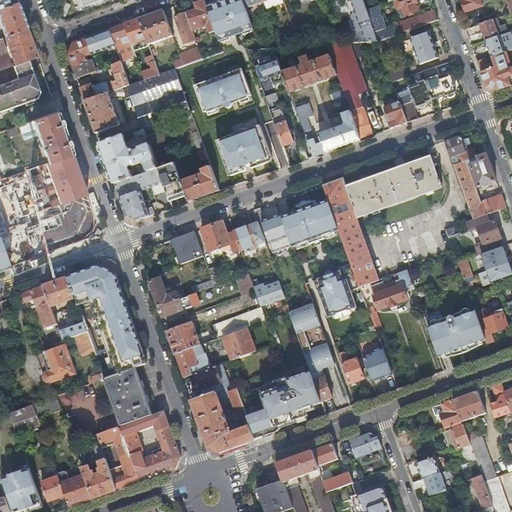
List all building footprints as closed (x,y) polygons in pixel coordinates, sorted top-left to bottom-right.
[(210,33),(216,31),(208,9),(204,0),(203,0),(196,3),(195,4),(197,9),(187,12),(193,30),(207,25),(210,33)] [(219,41),(254,29),(246,8),(243,0),(231,0),(208,9),(216,31),(219,41)] [(243,0),(246,8),(263,2),(262,0),(243,0)] [(262,0),(263,2),(266,10),(284,3),(283,1),(283,0),(262,0)] [(367,43),(378,42),(367,10),(363,0),(351,0),(355,11),(363,33),(367,43)] [(415,0),(394,0),(398,9),(403,8),(406,16),(417,11),(414,3),(417,2),(415,0)] [(489,2),(488,0),(463,0),(464,0),(463,1),(467,12),(484,6),(483,4),(489,2)] [(0,7),(0,27),(1,27),(5,37),(27,29),(17,1),(8,4),(0,7)] [(507,15),(511,13),(511,1),(503,4),(507,15)] [(367,10),(378,42),(438,20),(434,10),(397,24),(396,21),(392,22),(393,25),(385,28),(377,6),(367,10)] [(140,19),(149,45),(170,38),(171,43),(175,42),(164,10),(140,19)] [(358,35),(363,33),(355,11),(353,12),(351,17),(358,35)] [(197,39),(193,30),(187,12),(175,17),(178,25),(180,25),(187,43),(197,39)] [(145,80),(160,75),(149,45),(140,19),(125,24),(129,36),(136,33),(146,60),(149,59),(152,69),(142,73),(143,74),(145,80)] [(505,24),(500,26),(497,19),(479,25),(485,41),(500,36),(508,33),(505,24)] [(129,36),(125,24),(110,29),(118,51),(122,62),(129,59),(124,45),(131,42),(129,36)] [(10,51),(15,64),(28,60),(37,56),(27,29),(5,37),(0,38),(0,42),(6,40),(10,51)] [(118,51),(110,29),(86,38),(92,54),(95,53),(108,49),(109,51),(112,50),(111,48),(114,47),(115,52),(118,51)] [(430,32),(411,39),(420,65),(439,58),(430,32)] [(509,51),(511,49),(511,37),(510,32),(508,33),(500,36),(485,41),(491,57),(505,52),(509,51)] [(92,54),(86,38),(74,42),(68,54),(72,67),(89,61),(87,56),(92,54)] [(351,44),(357,59),(365,56),(360,43),(351,44)] [(360,140),(371,136),(357,95),(367,92),(350,44),(339,44),(327,45),(331,57),(337,76),(343,91),(346,101),(350,112),(360,140)] [(0,69),(13,65),(15,64),(10,51),(3,54),(0,45),(0,69)] [(184,66),(204,59),(199,47),(179,54),(181,59),(184,66)] [(497,91),(511,85),(511,83),(511,79),(511,77),(511,76),(511,75),(511,68),(510,63),(511,62),(511,49),(509,51),(505,52),(491,57),(486,59),(486,60),(478,63),(486,86),(497,91)] [(278,58),(277,54),(259,60),(266,79),(273,77),(274,83),(286,79),(284,73),(283,74),(277,58),(278,58)] [(286,79),(290,92),(337,76),(331,57),(310,64),(310,62),(309,59),(307,58),(303,59),(302,61),(303,65),(305,66),(284,73),(286,79)] [(173,62),(176,69),(184,66),(181,59),(173,62)] [(15,64),(13,65),(17,77),(10,79),(10,80),(11,83),(4,86),(3,83),(0,84),(0,109),(37,96),(40,92),(28,60),(15,64)] [(93,60),(89,61),(72,67),(76,78),(91,73),(97,71),(93,60)] [(123,88),(128,86),(130,85),(122,62),(112,65),(116,75),(118,82),(111,84),(110,81),(93,87),(91,84),(80,88),(85,102),(109,93),(116,91),(123,88)] [(390,72),(393,83),(408,78),(404,67),(390,72)] [(425,80),(433,100),(445,95),(446,97),(447,96),(447,97),(449,98),(454,97),(455,95),(454,94),(456,93),(454,87),(455,86),(451,76),(441,79),(436,67),(423,72),(425,80)] [(144,128),(191,111),(176,69),(160,75),(145,80),(139,82),(130,85),(128,86),(130,90),(143,128),(144,128)] [(205,113),(225,106),(226,107),(226,108),(227,108),(228,108),(228,109),(229,109),(230,108),(231,108),(232,108),(232,107),(233,107),(233,106),(234,105),(234,104),(234,103),(252,96),(243,69),(195,86),(205,113)] [(423,72),(417,74),(420,82),(425,80),(423,72)] [(139,82),(145,80),(143,74),(137,77),(139,82)] [(427,102),(433,100),(425,80),(420,82),(419,82),(420,85),(410,89),(415,101),(415,100),(418,107),(419,106),(420,108),(421,108),(425,107),(426,105),(426,104),(427,103),(427,102)] [(263,89),(266,97),(276,94),(273,86),(266,88),(263,89)] [(126,96),(125,92),(123,88),(116,91),(119,99),(122,97),(126,96)] [(335,104),(346,101),(343,91),(332,95),(335,104)] [(109,93),(85,102),(97,134),(121,126),(109,93)] [(266,98),(268,103),(271,102),(278,99),(276,93),(276,94),(266,97),(266,98)] [(409,96),(399,99),(400,102),(408,123),(418,119),(409,96)] [(408,123),(400,102),(384,108),(389,123),(391,129),(408,123)] [(353,143),(360,140),(350,112),(342,115),(345,124),(344,127),(320,135),(322,143),(317,144),(315,139),(312,140),(310,134),(313,133),(308,118),(314,116),(309,104),(296,108),(313,157),(353,143)] [(273,108),(270,108),(271,110),(275,121),(284,147),(295,143),(283,108),(274,111),(273,108)] [(275,121),(271,110),(262,113),(266,124),(275,121)] [(16,126),(18,134),(22,133),(24,139),(38,135),(41,144),(35,147),(42,164),(72,154),(57,111),(16,126)] [(230,174),(247,168),(246,166),(247,166),(249,166),(250,166),(251,165),(252,164),(253,166),(273,159),(261,125),(218,140),(230,174)] [(16,126),(6,130),(9,138),(18,134),(16,126)] [(147,136),(144,128),(143,128),(133,132),(135,136),(142,134),(144,139),(148,138),(147,136)] [(151,147),(167,142),(163,130),(147,136),(148,138),(150,145),(151,147)] [(100,144),(114,184),(135,177),(132,167),(145,162),(149,172),(159,168),(151,147),(150,145),(140,148),(140,150),(135,152),(128,148),(123,135),(100,144)] [(460,136),(446,141),(454,165),(477,157),(474,149),(466,152),(464,147),(462,141),(460,136)] [(469,138),(462,141),(464,147),(471,145),(469,138)] [(302,161),(308,159),(303,146),(297,148),(302,161)] [(201,161),(208,158),(205,149),(197,152),(201,161)] [(487,215),(506,208),(502,195),(481,202),(468,165),(470,164),(478,188),(497,181),(486,153),(477,157),(454,165),(474,219),(487,215)] [(51,206),(52,206),(57,204),(86,193),(72,154),(42,164),(38,166),(40,170),(46,168),(51,179),(48,180),(50,185),(42,188),(44,195),(55,192),(57,198),(49,201),(51,206)] [(182,183),(187,181),(178,157),(174,159),(175,163),(182,183)] [(356,211),(358,218),(442,188),(440,184),(442,183),(441,180),(439,180),(431,157),(348,187),(349,190),(348,190),(356,211)] [(170,199),(186,193),(182,183),(175,163),(159,169),(164,183),(170,199)] [(189,202),(220,191),(211,167),(203,169),(205,175),(187,181),(182,183),(186,193),(187,196),(189,202)] [(137,221),(155,214),(153,207),(148,209),(142,191),(164,183),(159,169),(159,168),(149,172),(135,177),(114,184),(126,216),(137,221)] [(28,169),(5,178),(8,187),(9,188),(23,183),(27,195),(36,191),(28,169)] [(361,287),(380,280),(380,278),(364,235),(355,212),(356,211),(348,190),(349,190),(348,187),(344,178),(324,185),(329,201),(340,229),(354,268),(361,287)] [(66,219),(92,210),(86,193),(57,204),(59,208),(61,208),(66,219)] [(171,202),(187,196),(186,193),(170,199),(171,202)] [(324,235),(340,229),(329,201),(318,205),(316,201),(294,209),(295,213),(283,218),(293,246),(310,240),(311,244),(316,243),(322,241),(326,239),(324,235)] [(15,206),(20,221),(33,216),(27,202),(15,206)] [(15,223),(20,221),(15,206),(15,205),(10,207),(15,223)] [(43,209),(49,226),(58,222),(52,206),(51,206),(43,209)] [(293,246),(283,218),(282,214),(265,221),(260,208),(254,210),(259,222),(259,223),(262,222),(270,244),(286,238),(292,254),(295,253),(293,246)] [(49,226),(57,249),(88,238),(90,233),(94,225),(93,224),(96,219),(92,210),(66,219),(58,222),(49,226)] [(476,245),(479,254),(504,245),(495,221),(490,223),(487,215),(474,219),(470,221),(468,222),(470,230),(471,231),(479,228),(484,242),(476,245)] [(228,234),(224,221),(213,225),(221,248),(224,256),(240,250),(234,232),(228,234)] [(268,247),(259,223),(259,222),(234,231),(234,232),(240,250),(241,252),(258,245),(260,250),(268,247)] [(221,248),(213,225),(202,229),(210,252),(221,248)] [(446,229),(450,239),(459,236),(456,226),(446,229)] [(176,247),(183,264),(205,256),(196,231),(174,239),(176,247)] [(26,237),(34,257),(43,254),(46,253),(45,250),(49,248),(42,232),(26,237)] [(0,269),(10,266),(3,244),(0,236),(0,269)] [(3,244),(10,266),(34,257),(26,237),(26,236),(3,244)] [(482,258),(487,271),(510,262),(505,250),(482,258)] [(271,255),(273,261),(280,258),(278,252),(271,255)] [(458,262),(464,279),(472,276),(465,259),(458,262)] [(511,268),(510,262),(487,271),(491,282),(511,274),(511,268)] [(76,298),(78,304),(93,299),(99,315),(96,316),(109,351),(117,374),(136,367),(148,363),(116,273),(99,265),(68,277),(76,298)] [(215,286),(222,284),(216,267),(209,269),(213,279),(215,286)] [(352,290),(361,287),(354,268),(333,276),(328,277),(315,282),(319,292),(321,291),(331,317),(336,315),(353,309),(358,307),(352,290)] [(404,288),(413,285),(408,270),(394,275),(396,281),(385,285),(383,281),(371,286),(380,310),(408,299),(404,288)] [(243,296),(255,292),(249,274),(236,279),(243,296)] [(68,277),(44,285),(52,307),(76,298),(68,277)] [(159,307),(180,299),(182,299),(180,293),(178,293),(177,292),(168,296),(161,278),(150,282),(159,307)] [(191,287),(194,294),(215,286),(213,279),(191,287)] [(44,285),(20,294),(23,303),(34,299),(45,328),(46,328),(47,330),(52,328),(52,326),(58,323),(54,313),(52,307),(44,285)] [(314,304),(311,295),(302,299),(305,308),(314,304)] [(93,299),(78,304),(78,305),(84,321),(87,331),(87,332),(89,331),(95,350),(97,355),(109,351),(96,316),(99,315),(93,299)] [(159,307),(162,318),(184,310),(180,299),(159,307)] [(300,340),(324,331),(314,304),(305,308),(291,312),(290,313),(300,340)] [(484,316),(478,318),(486,339),(488,343),(495,341),(492,333),(510,327),(503,308),(491,312),(490,307),(481,310),(484,316)] [(248,328),(266,322),(262,309),(213,326),(218,339),(224,337),(248,328)] [(354,312),(353,309),(336,315),(337,318),(342,316),(345,317),(349,315),(351,313),(354,312)] [(478,318),(475,310),(456,317),(455,317),(454,316),(453,316),(452,316),(451,316),(450,316),(449,317),(448,318),(448,319),(448,320),(428,327),(439,356),(443,355),(448,353),(448,354),(480,343),(479,342),(482,341),(486,339),(478,318)] [(12,330),(8,317),(1,319),(6,332),(12,330)] [(65,339),(76,335),(87,331),(84,321),(60,329),(64,339),(65,339)] [(175,354),(201,345),(193,323),(168,332),(175,354)] [(256,352),(248,328),(224,337),(232,361),(256,352)] [(82,355),(95,350),(89,331),(87,332),(87,331),(76,335),(82,355)] [(323,370),(336,365),(324,331),(300,340),(312,372),(312,373),(323,370)] [(77,373),(65,339),(64,339),(55,342),(57,347),(37,354),(43,373),(43,375),(44,377),(45,380),(47,384),(77,373)] [(448,353),(443,355),(444,357),(445,357),(448,357),(452,356),(455,356),(458,355),(461,354),(464,353),(467,352),(470,350),(473,349),(475,348),(478,346),(481,345),(483,343),(482,341),(479,342),(480,343),(448,354),(448,353)] [(204,354),(201,345),(175,354),(184,378),(196,374),(211,368),(206,354),(204,354)] [(365,377),(370,375),(363,356),(349,361),(346,352),(340,353),(351,383),(365,377)] [(211,368),(196,374),(204,397),(230,387),(222,364),(211,368)] [(388,392),(398,388),(390,365),(379,369),(388,392)] [(105,378),(104,379),(105,382),(107,381),(123,425),(154,414),(136,367),(117,374),(105,378)] [(333,398),(323,370),(312,373),(322,402),(333,398)] [(88,378),(90,384),(104,379),(105,378),(103,372),(88,378)] [(312,373),(312,372),(290,380),(289,377),(251,391),(247,381),(236,385),(256,439),(265,436),(264,434),(281,428),(280,426),(308,415),(305,406),(310,405),(313,405),(323,402),(322,402),(312,373)] [(502,383),(492,386),(498,402),(491,404),(496,418),(511,412),(511,411),(505,392),(502,383)] [(230,387),(204,397),(192,401),(209,447),(221,452),(256,440),(256,439),(236,385),(230,387)] [(455,400),(463,422),(487,414),(479,391),(455,400)] [(57,396),(41,402),(44,411),(51,409),(52,412),(59,409),(58,407),(60,406),(57,396)] [(446,428),(463,422),(455,400),(433,408),(436,416),(441,414),(446,428)] [(41,402),(33,404),(37,414),(44,411),(41,402)] [(10,413),(17,433),(23,427),(25,429),(40,424),(37,414),(33,404),(10,413)] [(141,481),(176,468),(181,456),(165,410),(154,414),(123,425),(122,428),(141,481)] [(121,425),(98,434),(101,444),(117,489),(141,481),(122,428),(121,425)] [(445,432),(451,448),(452,447),(459,449),(462,448),(471,445),(466,433),(464,426),(445,432)] [(395,431),(402,448),(417,443),(418,442),(415,433),(411,434),(408,427),(395,431)] [(476,460),(482,476),(484,483),(497,478),(482,436),(487,435),(484,429),(473,433),(472,431),(466,433),(471,445),(476,460)] [(376,451),(383,449),(379,437),(369,433),(370,434),(376,451)] [(358,458),(376,451),(370,434),(351,440),(358,458)] [(402,448),(405,456),(420,450),(417,443),(402,448)] [(89,465),(83,467),(85,474),(94,498),(117,489),(101,444),(96,446),(101,460),(100,461),(102,467),(101,471),(102,473),(96,476),(94,472),(92,471),(89,465)] [(354,482),(355,482),(350,469),(344,471),(344,474),(335,477),(331,468),(324,471),(322,466),(339,460),(333,444),(313,451),(320,470),(321,472),(328,492),(354,482)] [(462,448),(467,463),(469,463),(476,460),(471,445),(462,448)] [(313,451),(278,464),(285,482),(305,475),(306,478),(309,477),(308,474),(320,470),(313,451)] [(425,479),(449,470),(445,458),(438,457),(436,458),(435,456),(418,462),(420,469),(421,469),(425,479)] [(469,463),(474,478),(482,476),(476,460),(469,463)] [(414,483),(416,489),(428,485),(429,487),(463,474),(460,466),(449,470),(425,479),(414,483)] [(65,471),(59,473),(60,476),(67,495),(71,506),(88,500),(94,498),(85,474),(79,476),(77,477),(75,472),(74,467),(67,470),(65,471)] [(30,468),(3,478),(14,511),(19,511),(23,511),(35,506),(43,504),(30,468)] [(295,511),(335,511),(328,492),(321,472),(317,473),(319,478),(313,480),(324,511),(306,511),(297,486),(287,490),(294,509),(295,511)] [(67,495),(60,476),(43,482),(50,501),(67,495)] [(484,511),(493,507),(484,483),(482,476),(474,478),(473,479),(484,511)] [(495,511),(510,511),(498,478),(497,478),(484,483),(493,507),(495,511)] [(284,511),(294,509),(287,490),(285,482),(260,491),(267,511),(284,511)] [(392,511),(383,486),(353,497),(358,511),(392,511)] [(433,496),(445,492),(443,487),(419,496),(421,500),(433,496)] [(448,499),(445,492),(433,496),(435,503),(448,499)] [(0,511),(9,511),(11,511),(6,496),(3,497),(3,495),(0,496),(1,498),(0,498),(0,511)]
